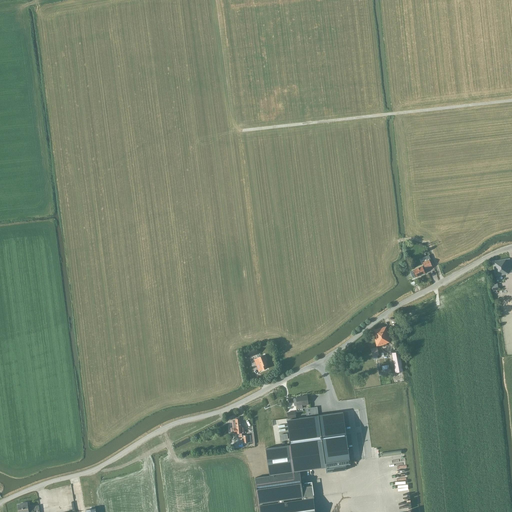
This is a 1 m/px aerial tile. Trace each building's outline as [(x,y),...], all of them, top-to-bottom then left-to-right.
[(425,273),(424,270),(432,267),(429,260),(430,259),(429,255),(425,257),(426,261),(423,263),(424,266),(422,267),(413,271),(410,272),(413,279),(416,277),(425,273)] [(508,274),(508,273),(511,273),(509,259),(506,259),(493,261),(495,276),(504,275),(504,274),(508,274)] [(386,343),(390,342),(386,327),(372,330),(376,347),(386,344),(386,343)] [(370,349),(373,360),(377,359),(378,355),(379,355),(377,347),(370,349)] [(256,348),(245,352),(247,358),(258,354),(256,348)] [(395,373),(403,372),(399,352),(392,353),(395,373)] [(264,355),(257,358),(259,364),(256,365),(259,371),(262,370),(267,369),(264,362),(266,361),(264,355)] [(308,404),(307,396),(307,395),(300,396),(300,397),(296,397),(296,398),(294,398),(293,399),(294,405),(295,406),(297,406),(308,404)] [(290,445),(266,449),(270,476),(299,471),(299,470),(325,467),(326,473),(346,470),(345,464),(351,463),(344,412),(332,414),(287,420),(290,445)] [(233,428),(231,428),(231,433),(234,433),(236,433),(237,437),(240,436),(241,436),(241,433),(244,432),(244,427),(241,427),(240,419),(235,420),(232,420),(233,428)] [(270,476),(255,478),(258,503),(277,500),(278,503),(259,506),(259,511),(315,511),(313,498),(314,498),(312,482),(301,484),(299,471),(270,476)] [(39,511),(39,505),(32,507),(32,508),(28,509),(27,503),(22,504),(22,505),(18,505),(18,511),(75,511),(73,511),(39,511)]
